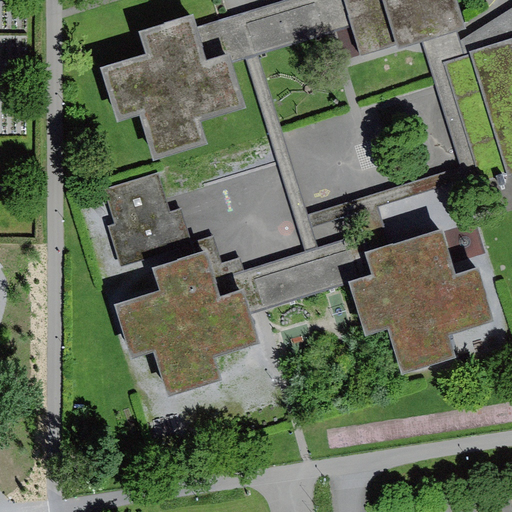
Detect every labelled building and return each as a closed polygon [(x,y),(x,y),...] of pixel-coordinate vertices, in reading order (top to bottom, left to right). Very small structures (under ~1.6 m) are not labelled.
[(457,30),(422,41),(460,163),(311,209),(263,54),(254,24),(314,6),(323,36),(356,27),(347,0),(275,0),(240,11),(194,25),(207,64),(228,58),(230,65),(245,60),(304,249),(245,267),(242,257),(223,263),(215,235),(190,243),(180,212),(173,214),(184,247),(186,254),(206,248),(220,292),(243,286),(251,313),(264,309),(357,280),(355,275),(379,267),(372,245),(390,239),(380,207),(480,176),(445,61),(465,55),(461,40),(459,36),(457,30)] [(454,0),(347,0),(356,27),(364,59),(422,41),(457,30),(464,29),(454,0)] [(263,54),(323,36),(314,6),(254,24),(263,54)] [(480,182),(511,173),(511,8),(461,40),(465,55),(445,61),(480,176),(480,182)] [(194,19),(142,34),(150,59),(106,72),(121,122),(139,116),(153,163),(207,146),(199,119),(243,107),(230,65),(228,58),(207,64),(194,25),(194,19)] [(160,175),(106,192),(117,226),(109,229),(121,267),(184,247),(173,214),(160,175)] [(379,267),(355,275),(357,280),(371,329),(395,322),(408,367),(463,351),(454,324),(498,311),(483,263),(462,269),(448,222),(390,239),(372,245),(379,267)] [(162,289),(117,304),(133,354),(155,347),(170,394),(222,378),(215,356),(260,342),(251,313),(243,286),(220,292),(206,248),(186,254),(155,266),(162,289)]
